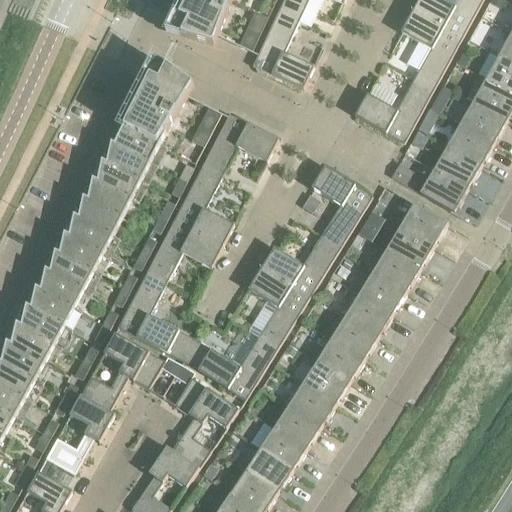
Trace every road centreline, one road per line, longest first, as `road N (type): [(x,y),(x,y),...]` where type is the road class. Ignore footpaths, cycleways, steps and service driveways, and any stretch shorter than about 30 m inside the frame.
road 1 (residential): [(324,511),(511,212)]
road 2 (residential): [(0,308),(141,41)]
road 3 (residential): [(215,311),(316,130)]
road 4 (residential): [(316,130),(141,41)]
road 5 (tertiary): [(0,135),(65,0)]
road 6 (residential): [(316,130),(384,0)]
